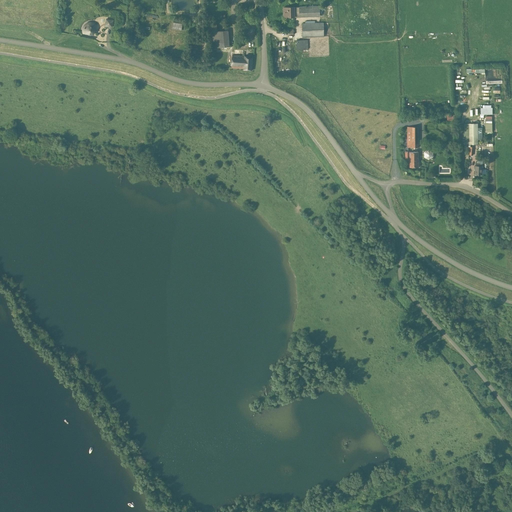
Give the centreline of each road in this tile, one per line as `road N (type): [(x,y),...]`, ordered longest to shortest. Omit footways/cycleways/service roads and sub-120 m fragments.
road 1 (unclassified): [(264,86),(202,84),(122,59),(0,40)]
road 2 (unclassified): [(511,416),(402,282),(403,241),(393,218)]
road 3 (unclassified): [(511,287),(465,269),(393,218)]
road 4 (unclassified): [(357,174),(310,111),(264,86)]
road 5 (unclassified): [(511,213),(461,185),(388,182)]
